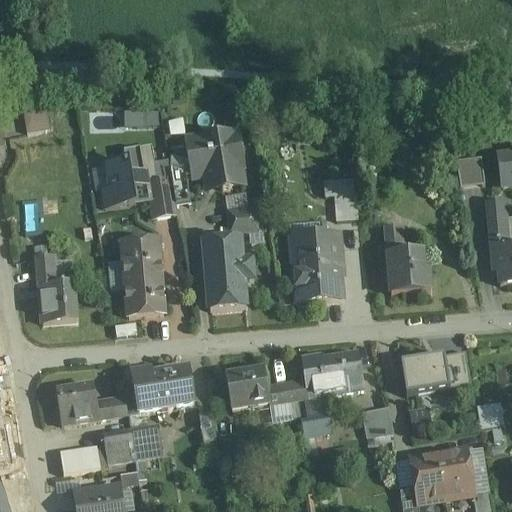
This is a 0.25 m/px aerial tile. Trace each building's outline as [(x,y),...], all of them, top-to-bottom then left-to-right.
[(46,110),(23,114),(27,137),(50,133),(46,110)] [(125,114),(125,129),(150,128),(150,113),(125,114)] [(237,138),(187,146),(191,170),(169,173),(171,184),(186,181),(187,182),(227,176),(240,173),(243,173),(237,138)] [(511,157),(498,159),(502,192),(511,190),(511,157)] [(481,161),(456,165),(461,191),(485,188),(481,161)] [(128,167),(106,171),(110,193),(102,195),(105,213),(135,208),(128,167)] [(240,173),(227,176),(229,188),(220,189),(219,184),(218,184),(219,193),(222,195),(229,194),(231,191),(243,189),(240,173)] [(186,181),(171,184),(176,211),(191,208),(187,182),(186,181)] [(327,199),(355,197),(354,183),(326,185),(327,199)] [(171,184),(147,188),(153,223),(177,219),(176,211),(171,184)] [(356,199),(335,201),(336,226),(358,224),(356,199)] [(504,206),(488,207),(489,224),(505,223),(504,206)] [(249,214),(227,216),(228,229),(234,228),(235,238),(258,236),(258,227),(249,214)] [(505,223),(489,224),(494,277),(499,277),(500,290),(511,288),(511,251),(508,251),(505,223)] [(404,259),(402,231),(385,232),(391,299),(430,296),(429,277),(424,277),(422,258),(404,259)] [(217,236),(204,237),(205,248),(218,247),(217,236)] [(218,247),(205,248),(211,314),(244,311),(239,245),(218,247)] [(340,248),(291,252),(296,308),(331,305),(330,282),(343,281),(340,248)] [(158,251),(123,254),(128,321),(164,319),(158,251)] [(53,261),(37,262),(43,328),(76,325),(73,288),(56,289),(53,261)] [(322,366),(320,367),(323,384),(326,400),(363,394),(357,360),(322,366)] [(440,379),(438,361),(400,367),(405,396),(418,393),(419,398),(471,390),(469,374),(440,379)] [(321,362),(303,365),(306,387),(323,384),(320,367),(322,366),(321,362)] [(151,375),(132,378),(135,394),(136,401),(155,398),(152,381),(151,375)] [(188,375),(152,381),(155,398),(136,401),(139,417),(192,409),(194,409),(188,375)] [(264,376),(226,382),(232,415),(269,409),(267,393),(264,376)] [(306,387),(295,389),(298,405),(326,400),(323,384),(306,387)] [(295,389),(267,393),(269,409),(298,405),(295,389)] [(94,390),(57,396),(62,425),(75,423),(76,427),(99,424),(97,408),(97,407),(94,390)] [(135,394),(125,395),(126,403),(125,403),(128,419),(139,417),(136,401),(135,394)] [(125,403),(97,408),(99,424),(128,419),(125,403)] [(482,434),(506,429),(502,406),(478,411),(482,434)] [(388,413),(362,419),(367,442),(393,437),(388,413)] [(309,428),(311,441),(332,438),(331,425),(309,428)] [(159,432),(131,437),(135,465),(163,460),(159,432)] [(247,441),(218,446),(222,472),(252,467),(247,441)] [(97,453),(60,458),(63,480),(100,474),(97,453)] [(466,456),(411,465),(415,489),(418,508),(473,500),(473,499),(466,456)] [(415,489),(399,491),(402,511),(418,511),(418,508),(415,489)] [(122,511),(119,491),(75,498),(76,511),(122,511)] [(491,511),(489,496),(473,499),(473,500),(474,511),(491,511)]
